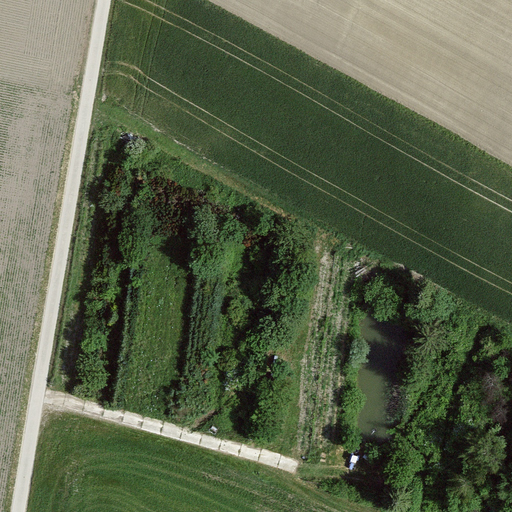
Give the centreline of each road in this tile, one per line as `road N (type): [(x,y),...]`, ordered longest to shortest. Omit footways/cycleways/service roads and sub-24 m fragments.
road 1 (track): [(17,511),(103,0)]
road 2 (track): [(360,511),(38,388)]
